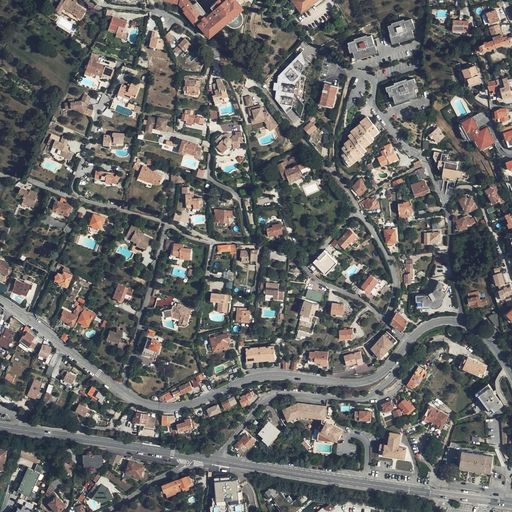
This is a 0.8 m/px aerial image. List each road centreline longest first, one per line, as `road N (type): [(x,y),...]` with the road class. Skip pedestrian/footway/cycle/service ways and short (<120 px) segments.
road 1 (residential): [(0,300),(130,397),(165,407),(264,375),(358,382),(393,360)]
road 2 (residential): [(386,321),(313,277),(286,247),(210,243),(166,222),(0,173)]
road 3 (residential): [(333,175),(235,61),(161,11),(96,0)]
road 4 (secondary): [(219,461),(511,504)]
road 5 (residential): [(219,461),(272,393),(366,396),(395,373),(393,360)]
road 6 (secondary): [(0,426),(194,457)]
road 7 (residential): [(351,72),(373,80),(375,108),(423,157),(441,198)]
road 8 (residential): [(386,321),(392,264),(333,175)]
road 9 (residential): [(511,280),(476,192),(463,186),(441,198)]
road 10 (residential): [(441,198),(462,323)]
